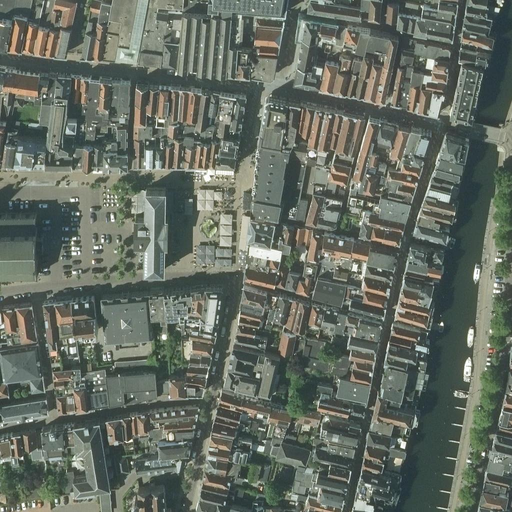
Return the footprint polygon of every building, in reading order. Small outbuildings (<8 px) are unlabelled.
[(0,0),(0,44),(8,46),(16,0),(0,0)] [(22,48),(28,19),(28,16),(29,16),(32,0),(16,0),(8,46),(22,48)] [(40,22),(34,50),(44,51),(50,27),(54,7),(63,9),(61,20),(62,20),(55,52),(65,53),(66,53),(66,52),(73,21),(73,19),(76,9),(77,2),(77,0),(43,0),(44,0),(43,6),(39,21),(40,22)] [(99,12),(102,0),(101,0),(92,0),(87,27),(84,43),(82,54),(92,55),(99,12)] [(112,2),(106,1),(103,0),(102,0),(99,12),(92,55),(103,56),(112,2)] [(183,6),(183,0),(146,0),(146,6),(157,8),(157,9),(169,11),(183,12),(183,6)] [(243,40),(243,32),(244,14),(232,13),(208,12),(208,6),(208,0),(183,0),(183,6),(183,12),(169,11),(162,63),(178,65),(179,65),(188,66),(189,66),(197,67),(198,67),(207,68),(209,69),(209,68),(225,70),(227,71),(227,70),(236,71),(236,72),(238,72),(240,43),(243,43),(243,40)] [(208,0),(208,6),(285,12),(287,0),(208,0)] [(363,6),(361,5),(356,5),(327,0),(309,0),(308,8),(361,17),(361,15),(363,6)] [(380,18),(382,0),(361,0),(361,5),(363,6),(361,15),(380,18)] [(457,11),(458,1),(453,0),(440,0),(439,8),(457,11)] [(119,36),(121,20),(124,4),(112,1),(112,2),(103,56),(115,57),(119,36)] [(488,5),(486,4),(467,1),(466,12),(492,17),(497,18),(497,17),(487,15),(488,5)] [(398,21),(399,13),(398,13),(399,4),(388,3),(386,20),(398,21)] [(134,22),(137,6),(124,4),(121,20),(134,22)] [(34,50),(40,22),(39,21),(43,6),(36,5),(33,20),(28,19),(22,48),(34,49),(34,50)] [(455,24),(457,11),(439,8),(427,6),(424,5),(421,18),(455,24)] [(155,22),(157,9),(157,8),(146,6),(142,26),(146,27),(148,25),(148,21),(155,22)] [(61,20),(63,9),(54,7),(50,27),(44,51),(55,52),(62,20),(61,20)] [(162,63),(169,11),(157,9),(155,22),(148,21),(148,25),(146,27),(142,26),(136,59),(138,60),(139,60),(162,63)] [(490,25),(492,17),(466,12),(464,20),(490,25)] [(406,30),(409,15),(399,13),(398,21),(397,28),(406,30)] [(281,35),(282,26),(252,24),(252,15),(244,14),(243,32),(281,35)] [(284,18),(252,15),(252,24),(282,26),(284,18)] [(419,32),(421,18),(409,15),(406,30),(419,32)] [(318,39),(322,20),(303,17),(299,35),(302,35),(318,39)] [(453,39),(455,24),(421,18),(419,32),(453,39)] [(131,38),(134,22),(121,20),(119,36),(131,38)] [(332,42),(337,23),(322,20),(318,39),(332,42)] [(489,31),(490,25),(464,20),(463,27),(489,34),(493,35),(493,32),(489,31)] [(333,86),(340,56),(348,25),(337,23),(332,42),(330,50),(329,50),(327,58),(326,57),(320,84),(333,86)] [(354,58),(361,28),(348,25),(340,56),(354,58)] [(490,44),(493,35),(489,34),(463,27),(461,37),(490,44)] [(367,45),(371,30),(361,28),(354,58),(372,63),(376,47),(367,45)] [(387,49),(390,33),(371,30),(367,45),(376,47),(387,49)] [(281,35),(243,32),(243,40),(253,41),(279,43),(281,35)] [(399,35),(390,33),(387,49),(385,57),(394,59),(399,35)] [(314,60),(318,39),(302,35),(299,56),(314,60)] [(127,58),(131,38),(119,36),(115,57),(116,57),(128,59),(128,58),(127,58)] [(417,50),(419,39),(404,36),(401,47),(417,50)] [(320,84),(326,57),(327,58),(329,50),(330,50),(332,42),(318,39),(314,60),(309,82),(320,84)] [(435,55),(437,43),(419,39),(417,50),(429,52),(428,54),(435,55)] [(250,73),(252,49),(253,41),(243,40),(243,43),(240,43),(238,72),(250,73)] [(278,52),(279,43),(253,41),(252,49),(278,52)] [(450,46),(440,44),(437,43),(435,55),(450,58),(451,48),(450,46)] [(393,63),(394,59),(385,57),(387,49),(376,47),(372,63),(383,65),(384,61),(393,63)] [(407,60),(408,57),(416,58),(417,50),(401,47),(398,65),(401,65),(402,64),(404,64),(406,65),(404,72),(413,74),(415,62),(407,60)] [(250,73),(254,74),(255,75),(258,75),(260,74),(272,76),(274,74),(278,52),(252,49),(250,73)] [(485,64),(487,56),(479,55),(479,52),(460,49),(459,60),(484,65),(484,64),(485,64)] [(445,88),(450,58),(435,55),(428,54),(429,52),(417,50),(416,58),(415,62),(413,74),(412,80),(434,85),(445,88)] [(309,82),(314,60),(299,56),(298,61),(298,64),(295,77),(297,80),(301,80),(301,81),(309,82)] [(347,89),(354,58),(340,56),(333,86),(347,89)] [(365,93),(372,63),(354,58),(347,89),(365,93)] [(386,98),(393,63),(384,61),(383,65),(376,96),(386,98)] [(472,120),(484,66),(462,61),(450,115),(472,120)] [(376,96),(383,65),(372,63),(365,93),(376,96)] [(399,101),(403,78),(404,76),(402,75),(404,64),(402,64),(401,65),(398,65),(392,99),(399,101)] [(14,87),(16,68),(6,67),(4,86),(6,86),(14,87)] [(30,70),(29,70),(17,68),(16,68),(14,87),(15,87),(17,87),(16,93),(27,95),(30,70)] [(38,92),(40,71),(30,70),(27,95),(35,97),(35,91),(38,92)] [(55,90),(57,73),(51,72),(50,72),(40,71),(38,92),(35,91),(35,97),(34,100),(41,101),(42,93),(52,94),(55,94),(55,90)] [(57,73),(55,90),(69,92),(70,79),(71,79),(71,74),(72,74),(67,74),(57,73)] [(88,103),(90,76),(82,75),(80,75),(72,74),(71,79),(70,79),(69,92),(69,98),(67,116),(77,116),(82,117),(83,103),(88,103)] [(83,103),(82,117),(87,118),(86,127),(96,127),(96,122),(106,122),(108,122),(109,114),(109,108),(110,104),(111,78),(91,76),(90,76),(88,103),(83,103)] [(109,108),(109,114),(113,114),(117,114),(118,112),(118,102),(119,90),(120,79),(112,78),(111,78),(110,104),(109,108)] [(407,104),(412,80),(403,78),(399,101),(407,104)] [(120,79),(119,90),(118,102),(129,102),(130,102),(131,79),(120,79)] [(429,109),(434,85),(412,80),(407,104),(429,109)] [(147,100),(149,82),(137,81),(136,98),(137,98),(136,101),(147,101),(147,100)] [(157,106),(160,84),(155,83),(151,113),(154,113),(154,114),(152,114),(152,116),(147,115),(146,122),(147,122),(156,123),(157,106)] [(169,119),(171,85),(160,84),(157,106),(156,123),(156,124),(168,124),(169,119)] [(187,116),(190,86),(181,85),(180,85),(180,86),(176,85),(172,85),(172,84),(171,84),(171,85),(169,119),(180,121),(186,121),(186,116),(187,116)] [(439,112),(445,88),(434,85),(429,109),(429,110),(439,112)] [(12,101),(14,87),(6,86),(5,93),(4,101),(5,101),(7,115),(8,116),(12,101)] [(186,121),(184,133),(189,134),(195,134),(202,87),(196,87),(190,86),(187,116),(186,116),(186,121)] [(206,124),(212,88),(211,88),(203,87),(202,87),(195,134),(195,136),(201,137),(205,137),(206,130),(206,124)] [(209,130),(216,89),(212,88),(206,124),(206,130),(209,130)] [(214,131),(221,90),(216,89),(209,130),(213,131),(214,131)] [(47,139),(46,145),(45,164),(73,164),(73,150),(75,130),(65,129),(65,125),(76,126),(77,116),(67,116),(69,98),(69,92),(55,90),(55,94),(52,94),(52,96),(52,97),(48,124),(47,139)] [(221,90),(214,131),(222,131),(228,91),(223,90),(221,90)] [(228,91),(222,131),(229,133),(230,124),(231,117),(235,93),(234,92),(230,92),(228,91)] [(230,124),(229,133),(232,133),(240,134),(241,125),(246,96),(241,93),(236,93),(235,93),(231,117),(230,124)] [(24,97),(17,96),(16,96),(14,105),(23,107),(24,97)] [(265,103),(258,140),(260,141),(291,146),(289,156),(307,159),(311,160),(316,161),(315,166),(316,166),(320,166),(323,167),(328,146),(318,144),(314,144),(308,142),(308,139),(295,136),(296,129),(301,101),(276,96),(265,103)] [(147,109),(147,101),(136,101),(136,109),(135,121),(146,122),(147,115),(147,112),(147,109)] [(303,131),(308,103),(301,101),(296,129),(303,131)] [(129,112),(129,107),(129,102),(118,102),(118,112),(129,113),(129,112)] [(310,133),(316,105),(308,103),(303,131),(303,132),(309,133),(310,133)] [(318,144),(325,107),(316,105),(310,133),(309,133),(308,139),(308,142),(314,144),(318,144)] [(329,143),(336,109),(325,107),(318,144),(328,146),(329,143)] [(338,138),(342,121),(345,111),(336,109),(329,143),(336,145),(338,138)] [(352,124),(355,113),(345,111),(342,121),(352,124)] [(108,122),(111,122),(113,122),(113,123),(118,123),(128,123),(129,113),(118,112),(117,114),(113,114),(109,114),(108,122)] [(365,115),(355,113),(352,124),(363,126),(365,115)] [(83,164),(86,127),(87,118),(82,117),(77,116),(76,126),(75,130),(73,150),(73,164),(83,164)] [(372,148),(381,119),(370,116),(361,145),(358,158),(367,161),(368,157),(378,159),(381,150),(372,148)] [(381,119),(372,148),(381,150),(378,159),(387,162),(399,124),(381,119)] [(147,133),(147,122),(146,122),(135,121),(135,135),(135,139),(145,139),(145,132),(147,133)] [(184,133),(186,121),(180,121),(178,133),(175,133),(173,163),(182,163),(185,134),(184,133)] [(363,126),(352,124),(342,121),(338,138),(351,141),(358,143),(360,137),(363,126)] [(95,133),(92,164),(128,164),(128,163),(128,154),(128,152),(128,149),(118,149),(118,135),(112,135),(112,138),(105,138),(105,133),(108,133),(108,126),(111,126),(111,122),(108,122),(106,122),(96,122),(96,127),(95,133)] [(113,122),(111,122),(111,126),(112,126),(112,135),(118,135),(118,149),(128,149),(128,134),(128,131),(118,131),(118,123),(113,123),(113,122)] [(128,131),(128,123),(118,123),(118,131),(128,131)] [(402,156),(411,127),(399,124),(387,162),(386,164),(389,165),(396,166),(399,156),(402,156)] [(414,147),(420,129),(411,126),(411,127),(402,156),(410,158),(414,147)] [(92,164),(95,133),(96,127),(86,127),(83,164),(92,164)] [(432,131),(420,129),(414,147),(425,150),(432,131)] [(211,138),(212,138),(213,131),(209,130),(206,130),(205,137),(208,138),(208,141),(201,140),(201,137),(195,136),(193,144),(197,144),(194,163),(208,164),(211,138)] [(220,139),(219,147),(237,150),(240,134),(232,133),(229,133),(222,131),(220,139)] [(155,138),(156,133),(147,133),(145,132),(145,139),(145,155),(144,163),(155,163),(155,142),(155,138)] [(168,132),(167,134),(165,134),(164,162),(173,163),(175,133),(168,132)] [(469,139),(448,132),(445,134),(441,149),(466,155),(469,139)] [(17,144),(18,136),(19,134),(7,133),(3,162),(3,163),(14,163),(17,144)] [(164,162),(165,134),(156,133),(155,138),(155,142),(155,163),(164,162)] [(194,163),(197,144),(193,144),(195,136),(195,134),(189,134),(184,133),(185,134),(182,163),(184,163),(194,163)] [(17,144),(14,163),(45,164),(46,145),(47,139),(18,136),(17,144)] [(211,138),(208,164),(216,164),(218,147),(219,147),(220,139),(219,139),(212,138),(211,138)] [(336,145),(331,168),(350,172),(352,164),(353,161),(358,143),(351,141),(338,138),(336,145)] [(145,155),(145,139),(135,139),(135,141),(135,150),(135,152),(135,155),(145,155)] [(299,198),(307,159),(289,156),(291,146),(260,141),(256,162),(258,162),(257,166),(254,179),(255,180),(253,193),(260,195),(281,198),(292,200),(293,197),(299,198)] [(218,147),(216,164),(230,165),(234,165),(237,150),(219,147),(218,147)] [(422,161),(425,150),(414,147),(410,158),(422,161)] [(463,170),(466,155),(441,149),(436,163),(463,170)] [(144,163),(145,155),(135,155),(135,163),(144,163)] [(422,161),(410,158),(402,156),(399,156),(396,166),(419,172),(422,161)] [(386,164),(387,162),(378,159),(368,157),(367,161),(358,158),(354,176),(364,178),(363,180),(365,181),(369,168),(366,168),(368,161),(377,163),(375,170),(380,171),(378,179),(386,181),(389,165),(386,164)] [(462,178),(463,170),(436,163),(433,171),(462,178)] [(416,182),(419,172),(396,166),(389,165),(386,181),(398,184),(399,178),(416,182)] [(317,223),(321,213),(323,204),(325,195),(331,168),(323,167),(320,166),(316,166),(312,199),(306,220),(317,223)] [(347,183),(350,172),(331,168),(325,195),(331,196),(332,193),(334,194),(337,181),(347,183)] [(380,171),(375,170),(369,168),(365,181),(363,180),(364,178),(354,176),(351,185),(365,188),(374,190),(375,190),(377,182),(378,179),(380,171)] [(460,186),(462,178),(433,171),(431,178),(460,186)] [(413,191),(416,182),(399,178),(398,184),(386,181),(378,179),(377,182),(384,184),(390,186),(413,191)] [(460,186),(431,178),(429,184),(459,192),(460,186)] [(411,199),(413,191),(390,186),(388,191),(387,190),(387,189),(383,188),(384,184),(377,182),(375,190),(381,192),(411,199)] [(459,192),(429,184),(426,191),(449,197),(457,199),(459,192)] [(361,206),(365,188),(351,185),(347,203),(361,206)] [(170,225),(170,215),(166,215),(167,188),(147,187),(147,214),(137,213),(136,241),(146,241),(145,268),(165,269),(166,242),(169,243),(170,233),(171,233),(171,229),(171,225),(170,225)] [(405,216),(408,208),(379,201),(372,199),(374,190),(365,188),(361,206),(405,217),(405,216)] [(459,199),(457,199),(449,197),(426,191),(426,192),(425,195),(424,199),(423,201),(423,202),(457,211),(459,199)] [(408,208),(411,199),(381,192),(379,201),(408,208)] [(257,210),(260,195),(253,193),(251,203),(252,203),(251,206),(251,209),(257,210)] [(278,214),(281,198),(260,195),(257,210),(278,214)] [(343,198),(331,196),(325,195),(323,204),(341,207),(343,198)] [(308,200),(299,198),(293,197),(292,200),(281,198),(278,214),(296,218),(304,220),(308,200)] [(454,220),(457,211),(423,202),(420,211),(435,215),(452,219),(454,220)] [(405,217),(361,206),(347,203),(346,212),(363,216),(362,218),(374,221),(374,222),(388,225),(403,228),(405,217)] [(339,216),(341,207),(323,204),(321,213),(339,216)] [(450,227),(452,219),(435,215),(420,211),(417,219),(450,227)] [(0,213),(0,273),(37,273),(37,250),(43,250),(43,243),(43,236),(37,236),(37,213),(0,213)] [(337,223),(339,216),(321,213),(317,223),(332,226),(337,223)] [(276,244),(281,221),(250,215),(249,226),(248,238),(249,238),(276,244)] [(385,238),(388,225),(374,222),(374,221),(362,218),(362,220),(359,232),(385,238)] [(447,239),(450,227),(417,219),(414,230),(414,231),(430,235),(429,237),(438,239),(439,237),(441,238),(441,239),(446,240),(446,239),(447,239)] [(292,241),(295,225),(287,223),(286,223),(281,221),(276,244),(290,246),(292,241)] [(305,227),(295,225),(292,241),(301,242),(305,227)] [(400,239),(403,228),(388,225),(385,238),(398,240),(400,239)] [(310,244),(313,229),(306,228),(303,243),(310,244)] [(313,229),(310,244),(307,258),(319,260),(323,231),(313,229)] [(335,253),(339,235),(325,232),(323,251),(335,253)] [(323,251),(321,263),(343,268),(349,269),(358,271),(360,258),(367,259),(394,265),(394,264),(398,247),(370,241),(367,256),(351,252),(354,238),(339,235),(335,253),(323,251)] [(290,249),(290,246),(276,244),(249,238),(248,249),(272,254),(281,256),(283,256),(286,255),(287,249),(290,249)] [(367,256),(370,241),(354,238),(351,252),(367,256)] [(415,243),(414,243),(411,243),(409,254),(416,256),(424,258),(425,257),(426,252),(434,254),(434,257),(442,259),(444,251),(415,243)] [(270,262),(272,254),(248,249),(247,258),(270,262)] [(285,286),(289,269),(290,265),(280,263),(281,256),(272,254),(270,262),(268,268),(246,263),(246,265),(245,275),(285,286)] [(442,259),(434,257),(433,259),(425,257),(424,258),(416,256),(409,254),(406,267),(426,271),(437,273),(440,273),(442,264),(442,259)] [(270,262),(247,258),(246,263),(268,268),(270,262)] [(391,278),(394,265),(367,259),(360,258),(358,271),(365,272),(368,273),(391,278)] [(304,291),(310,261),(306,261),(303,272),(306,273),(305,278),(300,276),(297,289),(304,291)] [(318,263),(310,261),(304,291),(309,292),(313,274),(315,275),(318,263)] [(349,269),(343,268),(321,263),(318,274),(324,276),(333,277),(334,278),(346,281),(349,269)] [(437,275),(437,273),(426,271),(406,267),(404,273),(432,279),(433,274),(437,275)] [(297,289),(300,276),(301,272),(289,269),(285,286),(297,289)] [(368,273),(365,272),(358,271),(349,269),(346,281),(362,286),(388,293),(391,278),(368,273)] [(441,280),(440,280),(435,279),(432,279),(404,273),(402,282),(414,285),(419,286),(419,289),(435,293),(436,293),(441,280)] [(314,290),(313,293),(320,295),(329,298),(342,301),(343,296),(344,292),(346,281),(334,278),(333,277),(324,276),(318,274),(314,290)] [(386,303),(388,293),(362,286),(346,281),(344,292),(353,295),(355,288),(361,289),(360,290),(364,292),(363,297),(386,303)] [(278,292),(244,283),(243,289),(276,299),(278,292)] [(419,286),(414,285),(414,287),(402,284),(400,295),(432,303),(435,293),(419,289),(419,286)] [(199,326),(206,285),(192,287),(193,298),(189,299),(188,308),(188,309),(197,310),(196,317),(185,315),(185,320),(180,320),(180,323),(182,328),(182,335),(184,335),(185,324),(191,325),(199,326)] [(207,285),(206,285),(199,326),(199,328),(216,331),(223,289),(220,286),(207,285)] [(188,308),(189,299),(193,298),(192,287),(165,290),(167,320),(176,320),(176,314),(179,314),(179,309),(188,308)] [(275,305),(276,299),(243,289),(242,296),(271,304),(275,305)] [(167,320),(165,290),(150,291),(153,320),(161,320),(162,322),(161,323),(161,331),(162,331),(162,337),(168,336),(167,320)] [(153,320),(150,291),(101,295),(105,340),(119,339),(120,343),(140,342),(139,337),(153,336),(152,322),(153,322),(153,320)] [(271,327),(280,293),(278,292),(276,299),(275,305),(271,304),(269,311),(267,319),(266,326),(271,327)] [(343,296),(342,301),(350,304),(370,309),(384,313),(386,303),(363,297),(353,295),(344,292),(343,296)] [(285,323),(292,296),(280,293),(271,327),(281,330),(280,333),(283,333),(283,330),(285,323)] [(427,322),(432,303),(400,295),(395,315),(427,322)] [(98,330),(94,296),(73,298),(76,333),(98,330)] [(242,304),(241,305),(262,310),(269,311),(271,304),(242,296),(242,304)] [(291,324),(297,297),(292,296),(285,323),(291,324)] [(295,327),(302,299),(297,297),(291,324),(294,325),(293,327),(295,327)] [(76,333),(73,298),(56,300),(58,316),(60,335),(56,335),(58,347),(59,346),(60,355),(69,355),(69,357),(79,356),(76,333)] [(305,330),(310,301),(302,299),(295,327),(305,330)] [(58,316),(56,300),(44,301),(47,318),(58,316)] [(321,325),(326,306),(312,301),(307,327),(306,334),(305,336),(318,339),(321,325)] [(34,320),(31,302),(17,304),(20,322),(34,320)] [(20,322),(17,304),(3,306),(6,324),(20,322)] [(269,311),(262,310),(241,305),(240,312),(264,318),(267,319),(269,311)] [(328,326),(332,307),(326,306),(321,325),(328,326)] [(334,327),(339,309),(332,307),(328,326),(334,327)] [(344,329),(346,321),(348,311),(339,309),(334,327),(344,329)] [(356,332),(360,314),(359,313),(355,312),(354,313),(348,311),(346,321),(354,323),(352,331),(356,332)] [(240,312),(239,320),(257,324),(262,325),(266,326),(267,319),(264,318),(240,312)] [(368,335),(371,317),(360,314),(356,332),(368,335)] [(60,335),(58,316),(47,318),(53,368),(62,367),(60,355),(59,346),(58,347),(56,335),(60,335)] [(381,320),(371,317),(368,335),(379,337),(382,322),(381,320)] [(37,338),(34,320),(20,322),(6,324),(7,329),(8,341),(12,341),(20,340),(37,338)] [(239,320),(237,330),(264,335),(268,336),(270,337),(271,332),(264,330),(264,331),(256,329),(257,324),(239,320)] [(422,329),(422,328),(398,323),(398,322),(397,322),(397,323),(393,321),(391,331),(389,339),(418,346),(429,349),(430,340),(426,339),(428,330),(422,329)] [(214,339),(216,331),(199,328),(199,326),(191,325),(189,335),(214,339)] [(379,338),(379,337),(368,335),(356,332),(352,331),(344,329),(342,339),(348,340),(348,343),(376,349),(379,338)] [(268,336),(264,335),(237,330),(235,339),(265,346),(268,336)] [(293,352),(296,336),(297,334),(283,330),(283,333),(279,349),(293,352)] [(296,336),(293,352),(303,353),(305,338),(305,336),(306,334),(298,332),(297,337),(296,336)] [(213,347),(214,339),(189,335),(184,335),(182,335),(182,343),(213,347)] [(370,380),(372,369),(360,366),(360,369),(353,367),(352,367),(334,362),(321,359),(323,353),(325,353),(326,349),(324,348),(326,340),(318,339),(305,336),(305,338),(303,353),(299,371),(300,371),(302,364),(340,374),(370,380)] [(416,357),(418,346),(389,339),(386,352),(408,357),(408,359),(415,360),(416,358),(418,359),(418,358),(416,357)] [(43,375),(38,342),(0,347),(0,349),(4,381),(7,381),(30,377),(43,375)] [(374,359),(376,349),(348,343),(344,342),(344,344),(336,342),(334,350),(352,354),(355,355),(374,359)] [(209,361),(213,347),(182,343),(183,360),(185,360),(209,361)] [(271,394),(281,355),(233,344),(228,366),(252,371),(254,365),(262,367),(261,373),(253,372),(249,388),(271,394)] [(373,367),(374,359),(355,355),(354,361),(352,361),(351,362),(350,362),(352,354),(334,350),(332,350),(330,359),(335,360),(334,362),(352,367),(353,367),(360,369),(360,366),(372,369),(373,367)] [(426,359),(426,358),(418,356),(418,358),(418,359),(416,358),(415,360),(408,359),(408,357),(386,352),(385,361),(387,361),(387,362),(406,365),(408,366),(408,367),(425,371),(427,360),(426,359)] [(207,374),(209,361),(185,360),(186,372),(206,374),(207,374)] [(425,371),(408,367),(408,366),(406,365),(387,362),(385,371),(423,380),(427,381),(428,373),(424,372),(425,371)] [(82,376),(81,371),(80,366),(62,367),(53,368),(55,378),(73,376),(82,376)] [(249,388),(253,372),(252,371),(228,366),(224,382),(249,388)] [(189,392),(187,381),(186,373),(182,373),(182,367),(177,367),(178,373),(172,373),(173,392),(189,392)] [(109,403),(106,374),(105,368),(81,371),(82,376),(85,375),(89,406),(109,403)] [(159,394),(157,380),(156,370),(131,372),(133,398),(157,394),(159,394)] [(427,381),(423,380),(385,371),(384,371),(382,380),(383,380),(380,390),(388,393),(401,397),(410,398),(412,399),(415,388),(425,390),(427,381)] [(133,398),(131,372),(106,374),(109,403),(133,398)] [(205,382),(206,374),(186,372),(186,373),(187,381),(205,382)] [(366,401),(370,380),(340,374),(340,376),(333,375),(332,381),(339,382),(337,389),(332,388),(333,385),(319,381),(317,388),(331,392),(331,394),(366,401)] [(45,388),(43,375),(30,377),(32,390),(45,388)] [(85,375),(82,376),(73,376),(74,385),(77,408),(89,406),(85,375)] [(65,386),(74,385),(73,376),(55,378),(59,411),(68,410),(65,386)] [(170,380),(157,380),(159,394),(161,394),(161,393),(171,392),(170,380)] [(0,395),(10,394),(7,381),(4,381),(0,381),(0,395)] [(203,392),(205,382),(187,381),(189,392),(203,392)] [(77,408),(74,385),(65,386),(68,410),(77,408)] [(230,401),(233,391),(221,388),(219,398),(230,401)] [(364,412),(366,401),(331,394),(331,392),(317,388),(315,397),(319,399),(318,405),(351,413),(351,410),(357,411),(364,412)] [(511,389),(506,388),(506,389),(503,401),(511,402),(511,389)] [(400,403),(401,397),(388,393),(380,390),(378,390),(377,398),(376,401),(404,407),(405,404),(400,403)] [(238,403),(240,393),(233,391),(230,401),(238,403)] [(245,405),(247,395),(240,393),(238,403),(245,405)] [(253,406),(255,397),(247,395),(245,405),(253,407),(251,413),(260,415),(261,409),(261,408),(253,406)] [(0,419),(48,413),(46,397),(0,403),(0,419)] [(271,402),(255,397),(253,406),(261,408),(261,409),(260,415),(268,417),(271,402)] [(253,407),(245,405),(238,403),(230,401),(219,398),(215,412),(240,418),(246,420),(248,412),(251,413),(253,407)] [(404,407),(376,401),(373,414),(383,416),(401,420),(412,422),(415,421),(417,412),(415,410),(404,407)] [(277,420),(281,404),(274,402),(270,418),(271,419),(277,420)] [(499,419),(511,422),(511,405),(503,403),(501,408),(502,408),(499,419)] [(289,423),(289,420),(293,407),(281,404),(277,420),(271,419),(268,432),(273,434),(272,440),(279,442),(286,423),(289,423)] [(199,405),(177,407),(178,427),(194,425),(199,405)] [(178,427),(177,407),(162,408),(163,419),(165,418),(165,420),(164,424),(164,427),(178,427)] [(301,423),(304,409),(293,407),(289,420),(301,423)] [(163,419),(162,408),(155,409),(144,411),(137,412),(140,436),(149,435),(148,429),(149,429),(149,426),(160,424),(159,419),(163,419)] [(311,425),(314,411),(304,409),(301,423),(311,425)] [(319,421),(321,413),(314,411),(311,425),(317,426),(319,421)] [(140,436),(137,412),(131,413),(133,437),(140,436)] [(239,421),(240,418),(215,412),(214,418),(238,424),(238,425),(253,429),(258,430),(259,424),(250,421),(250,424),(239,421)] [(133,437),(131,413),(122,415),(124,437),(128,436),(129,444),(134,444),(133,437)] [(359,430),(341,425),(324,421),(325,414),(321,413),(319,421),(317,426),(316,428),(317,429),(317,428),(357,438),(359,430)] [(341,425),(343,418),(325,414),(324,421),(341,425)] [(400,424),(401,420),(383,416),(373,414),(370,425),(402,433),(403,425),(400,424)] [(124,437),(122,415),(107,418),(109,440),(125,437),(124,437)] [(105,431),(107,430),(105,418),(74,422),(77,451),(85,449),(89,475),(76,477),(75,471),(66,472),(65,493),(99,489),(98,487),(105,486),(106,490),(110,489),(112,489),(109,473),(114,472),(113,468),(108,469),(107,461),(112,460),(111,456),(106,456),(105,449),(110,448),(109,443),(104,444),(103,436),(106,436),(105,431)] [(238,424),(214,418),(212,429),(236,434),(239,434),(251,436),(253,429),(238,425),(238,424)] [(361,423),(343,418),(341,425),(359,430),(361,423)] [(511,422),(499,419),(497,427),(511,430),(511,422)] [(77,451),(74,422),(66,424),(67,452),(77,451)] [(67,452),(66,424),(42,428),(45,457),(57,456),(59,466),(66,465),(67,452)] [(149,429),(148,429),(149,435),(149,442),(150,449),(151,454),(189,450),(194,425),(178,427),(164,427),(164,424),(160,425),(160,424),(149,426),(149,429)] [(35,428),(20,431),(23,447),(31,446),(31,448),(38,447),(35,428)] [(317,428),(317,429),(314,441),(322,443),(323,437),(356,444),(357,438),(317,428)] [(370,428),(367,440),(406,448),(409,436),(370,428)] [(251,449),(253,439),(239,436),(239,434),(236,434),(212,429),(210,440),(248,448),(251,449)] [(511,442),(511,432),(496,429),(494,438),(511,442)] [(23,447),(20,431),(13,432),(11,432),(16,466),(19,465),(18,452),(23,452),(23,447)] [(16,466),(11,432),(0,435),(0,442),(3,455),(2,460),(12,458),(13,466),(16,466)] [(354,452),(356,444),(323,437),(322,443),(327,445),(328,440),(332,441),(331,446),(332,446),(332,447),(354,452)] [(511,442),(494,438),(492,447),(511,451),(511,442)] [(271,444),(272,440),(266,439),(264,452),(268,452),(271,444)] [(246,459),(248,448),(210,440),(207,452),(205,466),(239,474),(241,466),(240,466),(241,461),(230,459),(230,462),(228,461),(229,456),(232,457),(246,459)] [(388,452),(405,455),(407,448),(406,448),(367,440),(364,453),(384,458),(386,448),(389,449),(388,452)] [(273,443),(269,455),(282,458),(299,463),(304,464),(306,464),(308,458),(309,454),(311,446),(306,444),(305,447),(282,441),(280,444),(273,443)] [(351,463),(354,452),(332,447),(332,446),(331,446),(327,445),(322,443),(314,441),(313,444),(315,445),(313,455),(331,459),(351,463)] [(511,451),(492,447),(490,454),(511,460),(509,470),(511,470),(511,451)] [(185,465),(188,451),(189,450),(151,454),(151,455),(136,457),(137,471),(185,465)] [(382,469),(384,458),(364,453),(362,464),(382,469)] [(129,472),(127,454),(114,456),(118,474),(129,472)] [(511,460),(490,454),(487,465),(509,470),(511,460)] [(350,468),(351,463),(331,459),(330,463),(329,464),(314,460),(313,466),(349,474),(350,469),(350,468)] [(254,461),(250,477),(256,478),(259,462),(254,461)] [(294,482),(292,487),(309,492),(343,501),(344,493),(346,486),(316,478),(317,475),(315,474),(316,471),(305,469),(306,464),(304,464),(299,463),(295,477),(295,480),(294,482)] [(265,481),(269,465),(261,464),(258,479),(265,481)] [(346,486),(349,474),(313,466),(306,464),(305,469),(316,471),(315,474),(317,475),(316,478),(346,486)] [(244,475),(239,474),(205,466),(203,478),(229,484),(235,485),(236,480),(242,481),(244,475)] [(398,487),(400,474),(385,470),(385,472),(362,466),(359,479),(398,487)] [(511,478),(511,475),(511,473),(486,467),(485,476),(511,483),(511,478)] [(511,492),(511,483),(485,476),(484,476),(484,477),(485,477),(484,479),(484,480),(483,486),(482,485),(482,486),(508,492),(511,492)] [(228,489),(229,484),(203,478),(201,486),(227,493),(234,494),(235,491),(228,489)] [(394,497),(398,487),(359,479),(356,492),(375,496),(374,500),(379,501),(379,502),(391,505),(394,497)] [(171,511),(171,509),(166,509),(164,485),(155,486),(155,483),(150,483),(149,487),(138,488),(139,495),(135,496),(133,498),(133,501),(136,502),(140,502),(140,511),(171,511)] [(225,501),(227,493),(201,486),(199,495),(216,499),(225,501)] [(511,492),(508,492),(482,486),(483,486),(482,490),(481,490),(481,491),(482,491),(481,496),(480,496),(480,497),(480,498),(511,506),(511,492)] [(47,487),(26,489),(27,497),(47,495),(47,487)] [(100,490),(101,511),(108,511),(111,510),(110,489),(106,490),(100,490)] [(343,501),(309,492),(307,497),(306,497),(305,495),(300,494),(298,495),(298,499),(299,500),(298,500),(306,501),(306,502),(340,510),(343,501)] [(381,510),(387,511),(389,511),(391,505),(379,502),(379,501),(374,500),(375,496),(356,492),(354,503),(381,510)] [(207,511),(212,511),(216,499),(199,495),(200,495),(196,510),(197,510),(207,511)] [(477,511),(511,511),(511,506),(480,498),(480,499),(479,500),(480,500),(477,511)] [(228,511),(230,503),(225,501),(216,499),(212,511),(228,511)] [(262,511),(263,506),(264,501),(253,500),(253,504),(252,504),(252,508),(248,507),(246,511),(262,511)] [(306,501),(298,500),(296,511),(301,511),(302,511),(306,511),(339,511),(340,510),(306,502),(306,501)] [(387,511),(381,510),(354,503),(351,511),(387,511)]
